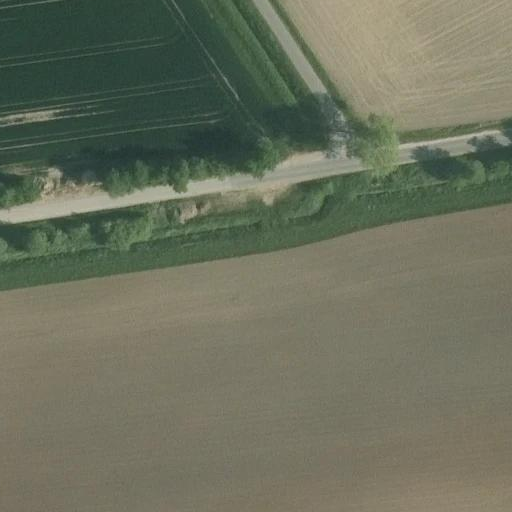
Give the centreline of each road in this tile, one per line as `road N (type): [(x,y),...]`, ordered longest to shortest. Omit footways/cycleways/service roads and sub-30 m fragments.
road 1 (unclassified): [(0,217),(354,163)]
road 2 (unclassified): [(354,163),(261,0)]
road 3 (unclassified): [(354,163),(511,138)]
